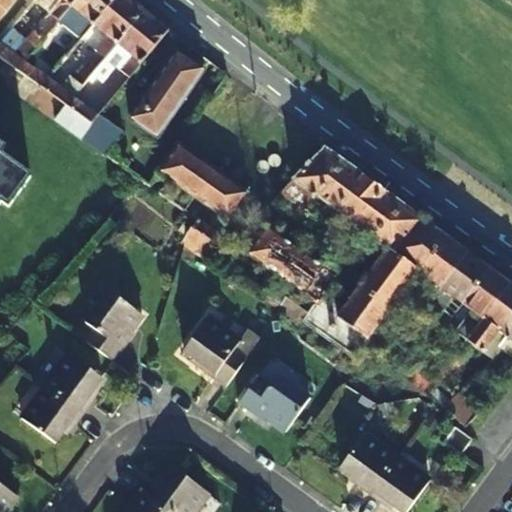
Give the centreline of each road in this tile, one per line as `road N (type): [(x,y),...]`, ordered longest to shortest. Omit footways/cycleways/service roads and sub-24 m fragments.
road 1 (residential): [(174,0),(511,256)]
road 2 (residential): [(306,511),(208,439),(163,425),(115,446),(67,511)]
